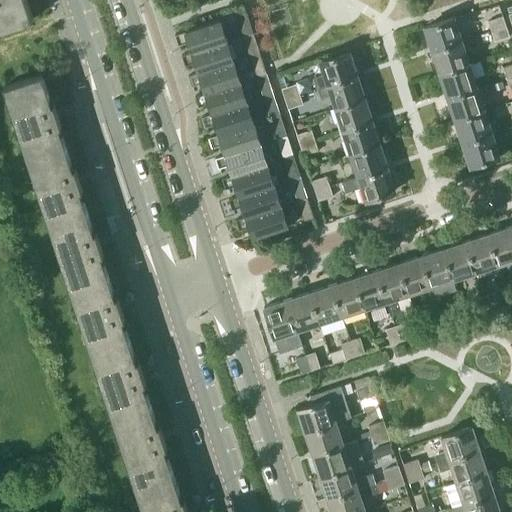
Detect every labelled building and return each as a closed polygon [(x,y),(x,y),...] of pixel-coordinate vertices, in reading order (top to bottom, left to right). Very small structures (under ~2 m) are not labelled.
[(0,0),(0,28),(33,18),(27,0),(0,0)] [(421,0),(425,11),(436,7),(433,0),(421,0)] [(238,19),(243,34),(253,31),(248,15),(238,19)] [(491,30),(506,26),(502,16),(488,20),(491,30)] [(425,26),(432,50),(461,41),(453,17),(425,26)] [(189,40),(192,51),(226,40),(232,38),(229,29),(224,31),(220,19),(185,30),(175,34),(178,44),(189,40)] [(506,26),(491,30),(494,40),(509,36),(506,26)] [(250,54),(259,50),(253,31),(243,34),(250,54)] [(232,38),(226,40),(192,51),(182,55),(185,65),(196,61),(199,71),(233,60),(239,58),(232,38)] [(468,64),(461,41),(432,50),(440,73),(468,64)] [(250,54),(256,75),(266,71),(259,50),(250,54)] [(316,88),(328,84),(356,75),(349,51),(320,61),(324,74),(313,77),(316,88)] [(237,72),(233,60),(199,71),(189,75),(192,85),(202,82),(206,92),(240,81),(246,79),(243,70),(237,72)] [(511,63),(503,67),(506,77),(511,74),(511,63)] [(440,73),(447,96),(476,86),(468,64),(440,73)] [(263,96),(273,93),(266,71),(256,75),(263,96)] [(60,127),(62,126),(54,103),(52,104),(42,73),(3,86),(25,153),(64,140),(60,127)] [(328,84),(335,107),(364,98),(356,75),(328,84)] [(492,83),(494,90),(504,87),(502,80),(492,83)] [(212,113),(247,102),(253,100),(250,91),(244,93),(240,81),(206,92),(195,96),(199,106),(209,102),(212,113)] [(283,88),(286,98),(300,93),(297,83),(283,88)] [(455,119),(483,109),(476,86),(447,96),(455,119)] [(263,96),(270,116),(280,113),(273,93),(263,96)] [(303,103),(300,93),(286,98),(289,108),(303,103)] [(335,107),(343,130),(371,121),(364,98),(335,107)] [(250,113),(247,102),(212,113),(202,116),(205,126),(216,123),(219,133),(253,122),(259,120),(256,111),(250,113)] [(462,141),(491,132),(483,109),(455,119),(462,141)] [(277,136),(286,133),(280,113),(270,116),(277,136)] [(343,130),(350,153),(379,144),(371,121),(343,130)] [(226,154),(260,142),(266,140),(263,132),(257,134),(253,122),(219,133),(209,137),(212,147),(222,143),(226,154)] [(297,134),(300,144),(315,139),(312,129),(297,134)] [(462,141),(470,165),(498,156),(491,132),(462,141)] [(277,136),(284,158),(294,155),(286,133),(277,136)] [(318,149),(315,139),(300,144),(304,154),(318,149)] [(73,168),(64,140),(25,153),(47,221),(87,207),(81,191),(83,190),(75,167),(73,168)] [(264,154),(260,142),(226,154),(216,157),(219,167),(229,164),(233,174),(267,164),(273,162),(270,152),(264,154)] [(350,153),(358,176),(386,166),(379,144),(350,153)] [(290,178),(300,175),(294,155),(284,158),(290,178)] [(271,175),(267,164),(233,174),(222,178),(226,188),(236,184),(239,195),(274,184),(279,182),(277,173),(271,175)] [(394,190),(386,166),(358,176),(342,181),(346,193),(362,187),(366,199),(394,190)] [(290,178),(297,198),(307,195),(300,175),(290,178)] [(312,180),(315,190),(330,185),(327,175),(312,180)] [(246,215),(280,204),(274,184),(239,195),(229,198),(232,208),(243,205),(246,215)] [(333,195),(330,185),(315,190),(319,200),(333,195)] [(304,220),(313,217),(314,217),(307,195),(297,198),(304,220)] [(284,216),(280,204),(246,215),(236,219),(239,229),(249,225),(253,237),(287,226),(293,224),(290,214),(284,216)] [(87,207),(47,221),(69,288),(109,275),(102,255),(104,254),(96,231),(95,232),(87,207)] [(488,233),(498,264),(511,259),(511,231),(510,225),(488,233)] [(498,264),(488,233),(466,240),(476,271),(479,280),(490,277),(487,268),(498,264)] [(444,247),(454,279),(476,271),(466,240),(444,247)] [(421,254),(431,286),(454,279),(444,247),(421,254)] [(398,262),(408,293),(431,286),(421,254),(398,262)] [(398,262),(376,269),(386,301),(387,300),(392,315),(402,312),(397,297),(408,293),(398,262)] [(354,276),(364,308),(386,301),(376,269),(354,276)] [(116,296),(109,275),(69,288),(91,355),(131,342),(123,319),(125,319),(118,296),(116,296)] [(354,276),(332,284),(342,315),(364,308),(354,276)] [(309,291),(319,322),(342,315),(332,284),(309,291)] [(309,291),(287,298),(297,330),(319,322),(309,291)] [(499,308),(494,293),(485,296),(489,311),(499,308)] [(489,311),(485,296),(475,299),(480,314),(489,311)] [(274,337),(288,332),(293,347),(302,344),(297,330),(287,298),(264,306),(274,337)] [(454,322),(449,307),(440,310),(445,325),(454,322)] [(445,325),(440,310),(430,313),(435,328),(445,325)] [(410,337),(405,322),(395,325),(400,340),(410,337)] [(400,340),(395,325),(386,328),(391,343),(400,340)] [(365,352),(360,337),(351,340),(356,354),(365,352)] [(346,357),(356,354),(351,340),(342,343),(346,357)] [(131,342),(91,355),(113,422),(153,409),(144,383),(146,383),(139,360),(137,361),(131,342)] [(321,366),(316,351),(306,354),(311,369),(321,366)] [(301,372),(311,369),(306,354),(297,357),(301,372)] [(370,375),(354,380),(360,398),(376,393),(370,375)] [(305,431),(336,421),(351,416),(340,384),(310,394),(313,404),(298,409),(305,431)] [(158,425),(153,409),(113,422),(135,489),(175,476),(165,448),(167,447),(160,424),(158,425)] [(372,434),(387,429),(384,420),(369,425),(372,434)] [(305,431),(313,454),(343,444),(336,421),(305,431)] [(441,461),(479,448),(472,425),(441,435),(445,450),(438,452),(441,461)] [(375,444),(390,439),(387,429),(372,434),(375,444)] [(320,476),(351,466),(364,461),(357,439),(343,444),(313,454),(320,476)] [(375,458),(393,452),(390,443),(372,449),(375,458)] [(451,468),(456,481),(487,471),(479,448),(441,461),(444,470),(451,468)] [(421,468),(418,458),(404,463),(407,472),(421,468)] [(386,479),(402,474),(399,465),(383,470),(386,479)] [(320,476),(327,498),(376,482),(373,473),(355,479),(351,466),(320,476)] [(425,477),(421,468),(407,472),(410,482),(425,477)] [(494,493),(487,471),(456,481),(463,503),(494,493)] [(390,489),(405,484),(402,474),(386,479),(390,489)] [(188,511),(184,498),(182,499),(175,476),(135,489),(142,511),(188,511)] [(331,511),(360,511),(365,510),(360,496),(378,490),(376,482),(327,498),(331,511)] [(464,511),(466,511),(465,511),(499,511),(494,493),(463,503),(449,508),(450,511),(464,511)] [(435,511),(433,503),(418,508),(419,511),(435,511)]
